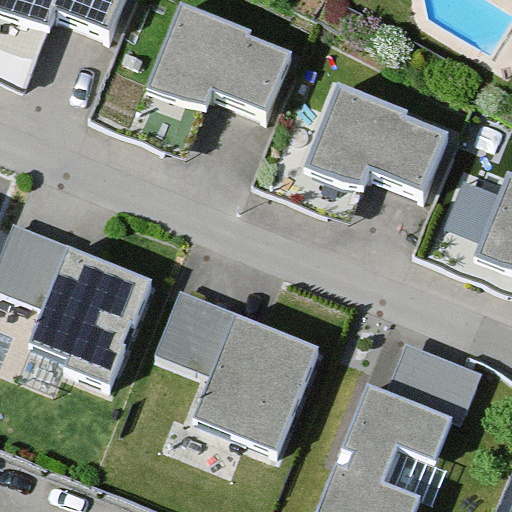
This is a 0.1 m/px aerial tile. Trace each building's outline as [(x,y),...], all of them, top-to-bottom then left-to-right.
[(0,0),(0,17),(44,34),(51,16),(109,38),(123,0),(0,0)] [(246,35),(178,9),(146,91),(201,112),(208,94),(266,116),(287,59),(243,42),(246,35)] [(405,117),(337,91),(306,174),(360,195),(367,176),(425,198),(447,141),(402,124),(405,117)] [(511,184),(481,266),(511,277),(511,184)] [(113,385),(149,296),(65,261),(28,351),(113,385)] [(276,458),(316,356),(180,302),(157,362),(213,384),(196,426),(276,458)] [(414,511),(448,430),(370,399),(324,511),(414,511)]
